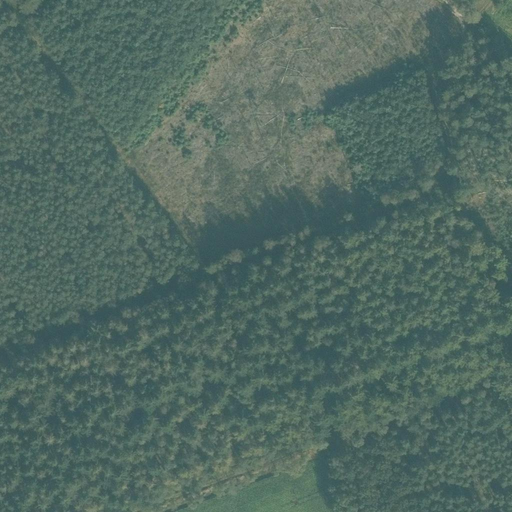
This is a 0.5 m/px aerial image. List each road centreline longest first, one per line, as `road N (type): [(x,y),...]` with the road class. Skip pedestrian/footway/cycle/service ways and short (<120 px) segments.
road 1 (track): [(0,343),(430,182)]
road 2 (track): [(511,404),(430,182),(440,133),(425,94),(429,70),(462,25)]
road 3 (track): [(197,269),(0,1)]
